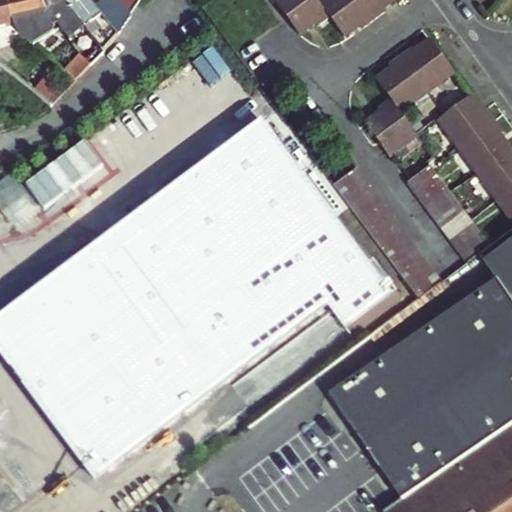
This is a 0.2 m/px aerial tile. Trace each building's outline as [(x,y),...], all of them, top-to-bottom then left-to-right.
[(0,0),(0,39),(12,25),(6,0),(0,0)] [(6,0),(12,25),(14,31),(31,45),(71,81),(80,70),(39,32),(38,26),(50,24),(45,5),(32,7),(30,0),(6,0)] [(30,0),(32,7),(45,5),(50,24),(60,35),(85,28),(61,0),(30,0)] [(61,0),(85,28),(104,51),(118,36),(90,0),(61,0)] [(119,0),(90,0),(118,36),(132,15),(119,0)] [(140,0),(119,0),(132,15),(140,0)] [(312,0),(281,0),(276,4),(300,38),(319,24),(321,28),(329,21),(344,41),(361,28),(364,32),(382,19),(380,15),(398,1),(397,0),(330,0),(319,9),(312,0)] [(401,115),(454,76),(430,44),(413,56),(410,53),(392,67),(394,71),(377,83),(392,103),(383,109),(386,113),(368,126),(392,158),(418,138),(401,115)] [(221,57),(0,236),(0,348),(96,478),(120,511),(134,511),(346,326),(377,302),(402,288),(221,57)] [(471,99),(440,122),(511,220),(511,153),(499,136),(504,133),(487,111),(483,115),(471,99)] [(492,247),(433,167),(411,183),(470,263),(480,256),(492,247)] [(358,168),(335,185),(421,299),(443,283),(358,168)] [(0,204),(9,218),(37,199),(19,171),(0,183),(0,204)] [(330,394),(401,501),(511,427),(511,231),(492,247),(480,256),(497,279),(330,394)] [(511,511),(511,427),(401,501),(384,511),(511,511)]
